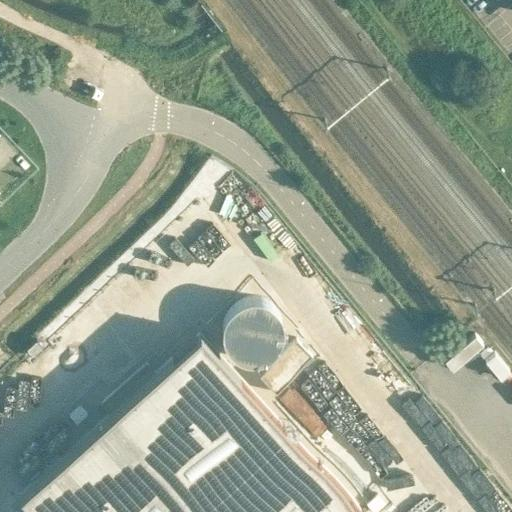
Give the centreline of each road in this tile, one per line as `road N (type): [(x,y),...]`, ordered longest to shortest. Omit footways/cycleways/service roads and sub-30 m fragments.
road 1 (unclassified): [(118,110),(228,139),(424,362)]
road 2 (track): [(455,310),(209,0)]
road 3 (unclassified): [(0,274),(79,191),(118,110)]
road 4 (track): [(0,3),(124,88)]
